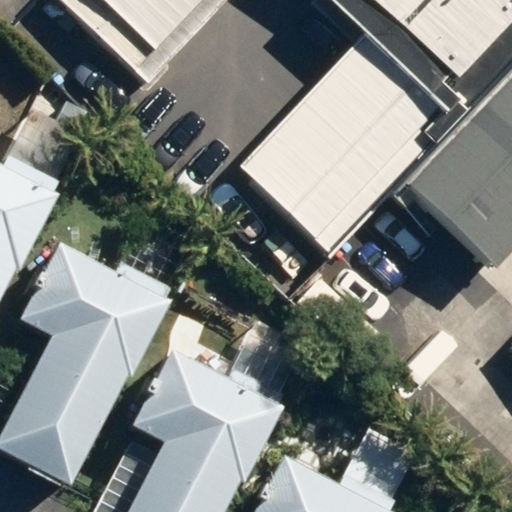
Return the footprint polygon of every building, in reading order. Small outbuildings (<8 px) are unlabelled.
[(226,0),(59,0),(149,83),(226,0)] [(511,169),(511,0),(491,0),(360,140),(456,229),(511,169)] [(451,0),(386,0),(421,33),(451,0)] [(400,85),(317,7),(214,117),(298,194),(400,85)] [(0,331),(73,186),(0,149),(0,331)] [(184,292),(72,237),(34,317),(59,329),(6,439),(92,481),(184,292)] [(184,343),(147,418),(181,435),(142,511),(243,511),(299,400),(184,343)] [(356,480),(303,452),(270,511),(403,511),(411,498),(361,471),(356,480)]
